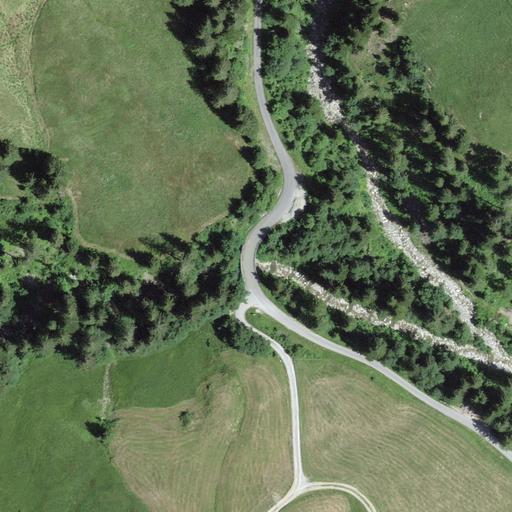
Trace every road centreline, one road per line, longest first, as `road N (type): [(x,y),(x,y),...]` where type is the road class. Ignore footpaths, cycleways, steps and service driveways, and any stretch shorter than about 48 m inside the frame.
road 1 (unclassified): [(261,0),(264,110),(293,186),(251,241),(255,290),(328,346),(369,360),(511,458)]
road 2 (track): [(255,290),(242,308),(284,352),(295,380),(299,492),(273,511)]
